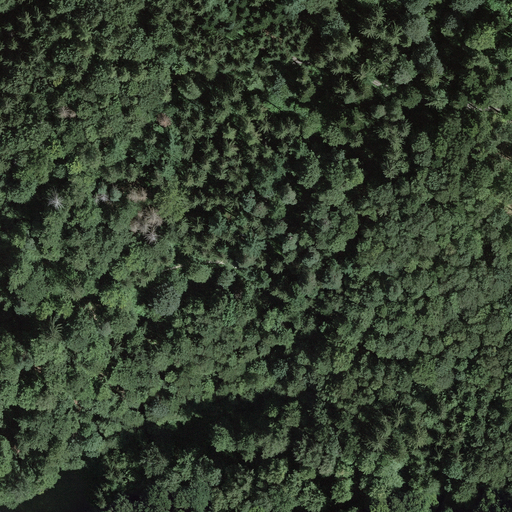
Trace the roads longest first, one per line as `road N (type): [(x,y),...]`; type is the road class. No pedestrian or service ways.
road 1 (track): [(441,511),(464,451),(465,417),(436,369),(403,343),(218,260),(0,302)]
road 2 (track): [(511,107),(421,101),(308,61),(212,68)]
